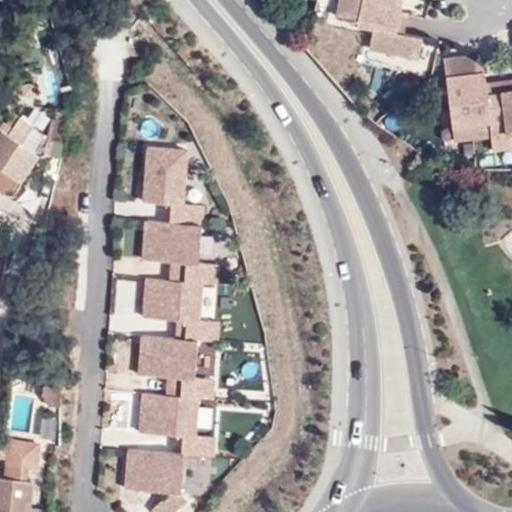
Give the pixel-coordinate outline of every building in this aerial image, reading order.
[(393,1),(392,0),(340,0),(337,17),(352,21),(351,25),(373,29),(369,48),(418,59),(422,40),(402,35),(395,33),(399,13),(402,3),(393,1)] [(395,33),(402,35),(407,15),(399,13),(395,33)] [(444,60),(452,124),(490,120),(487,100),(485,84),(484,72),(473,73),(472,57),(444,60)] [(511,80),(485,84),(487,100),(502,98),(501,92),(511,90),(511,80)] [(490,120),(492,133),(511,131),(511,90),(501,92),(502,98),(487,100),(490,120)] [(0,189),(5,192),(11,190),(19,180),(21,181),(39,154),(23,143),(34,126),(14,112),(3,130),(0,127),(0,189)] [(490,120),(452,124),(454,138),(492,133),(490,120)] [(511,131),(492,133),(494,148),(511,145),(511,131)] [(172,204),(171,222),(202,225),(204,205),(184,204),(189,150),(150,146),(145,201),(172,204)] [(187,262),(185,281),(202,282),(217,284),(219,264),(199,263),(202,225),(171,222),(148,220),(144,259),(173,261),(187,262)] [(138,254),(136,226),(121,227),(122,255),(138,254)] [(171,280),(185,281),(187,262),(173,261),(171,280)] [(186,320),(185,338),(217,341),(219,322),(199,320),(202,282),(185,281),(171,280),(148,277),(144,316),(178,319),(186,320)] [(178,319),(176,337),(185,338),(186,320),(178,319)] [(181,377),(180,395),(197,396),(212,398),(213,379),(195,377),(198,339),(185,338),(176,337),(143,334),(139,374),(168,376),(181,377)] [(166,394),(180,395),(181,377),(168,376),(166,394)] [(182,434),(180,452),(182,453),(215,455),(216,437),(194,435),(197,396),(180,395),(166,394),(143,392),(139,431),(182,434)] [(0,511),(22,511),(24,501),(30,501),(32,481),(25,480),(26,467),(36,468),(39,443),(9,439),(5,477),(0,476),(0,511)] [(166,490),(179,492),(182,453),(180,452),(128,448),(124,487),(166,490)] [(179,492),(166,490),(165,494),(151,507),(155,511),(171,511),(186,499),(179,492)]
